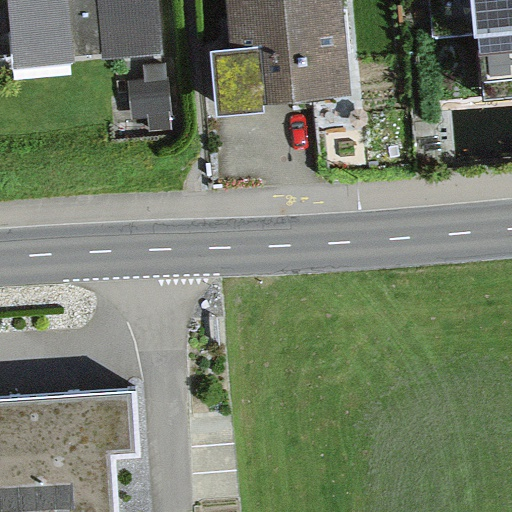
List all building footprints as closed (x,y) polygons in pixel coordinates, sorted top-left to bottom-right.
[(8,0),(18,83),(172,67),(161,0),(8,0)] [(229,0),(234,56),(214,58),(218,115),(355,104),(346,0),(229,0)] [(511,0),(459,0),(467,81),(511,76),(511,0)] [(173,127),(175,84),(130,83),(129,125),(173,127)] [(133,393),(0,400),(0,511),(112,511),(109,455),(137,453),(133,393)]
